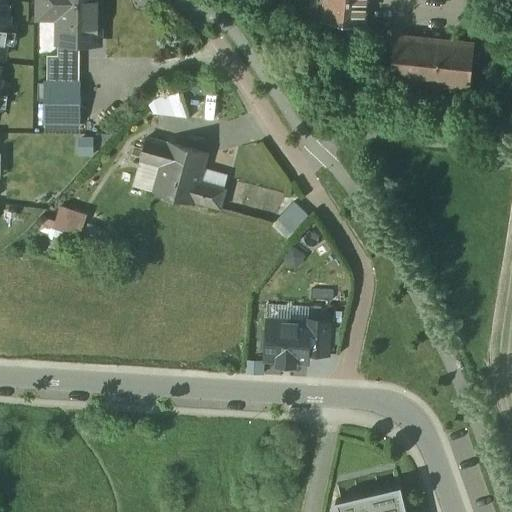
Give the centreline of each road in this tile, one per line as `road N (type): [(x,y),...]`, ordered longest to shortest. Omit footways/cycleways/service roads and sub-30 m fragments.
road 1 (residential): [(341,400),(362,278),(357,249),(197,15)]
road 2 (residential): [(341,400),(0,380)]
road 3 (residential): [(456,511),(418,426),(395,409),(341,400)]
